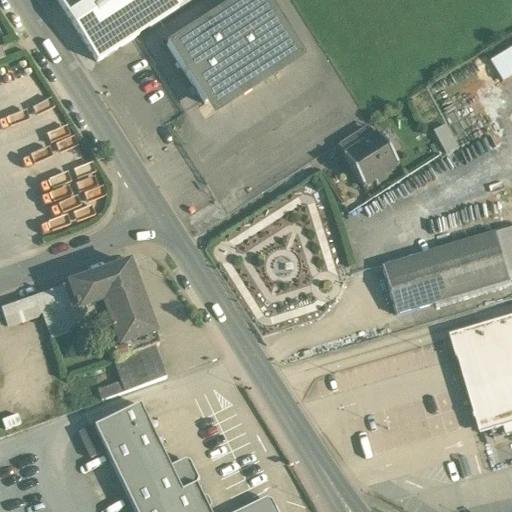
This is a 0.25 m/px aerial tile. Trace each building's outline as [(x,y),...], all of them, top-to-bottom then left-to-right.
[(172,0),(55,0),(96,64),(179,10),(172,0)] [(194,0),(172,0),(179,10),(194,0)] [(236,2),(166,47),(203,106),(274,61),(236,2)] [(363,130),(352,137),(358,147),(369,140),(363,130)] [(358,147),(342,157),(363,189),(373,183),(375,185),(376,184),(383,179),(383,180),(385,179),(383,176),(397,167),(377,135),(369,140),(358,147)] [(309,202),(330,273),(344,268),(324,198),(309,202)] [(496,235),(420,257),(419,257),(381,269),(395,317),(434,306),(434,305),(510,282),(496,235)] [(128,266),(79,283),(85,299),(94,295),(97,303),(104,300),(112,320),(144,308),(128,266)] [(144,308),(112,320),(104,300),(97,303),(94,295),(85,299),(79,283),(61,290),(76,333),(101,324),(115,363),(154,349),(158,348),(144,308)] [(61,290),(0,311),(6,329),(41,316),(50,342),(76,333),(61,290)] [(511,320),(450,339),(480,438),(511,428),(511,320)] [(154,349),(115,363),(113,363),(121,383),(125,395),(166,380),(154,349)] [(121,383),(96,392),(101,404),(125,395),(121,383)] [(139,407),(93,429),(133,511),(207,511),(195,486),(181,493),(139,407)]
